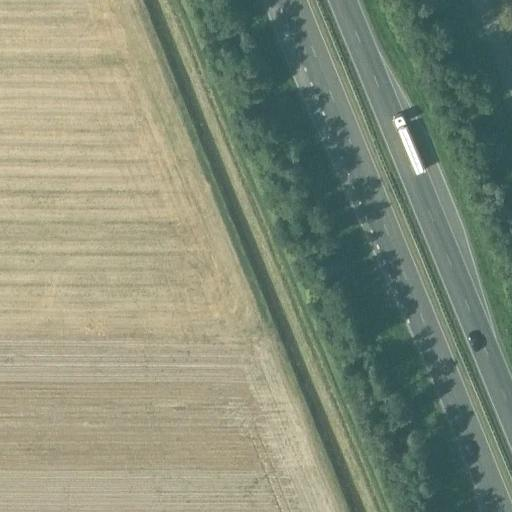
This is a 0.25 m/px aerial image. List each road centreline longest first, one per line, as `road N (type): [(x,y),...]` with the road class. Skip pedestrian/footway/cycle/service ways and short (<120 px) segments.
road 1 (trunk): [(291,0),(504,511)]
road 2 (trunk): [(511,420),(342,0)]
